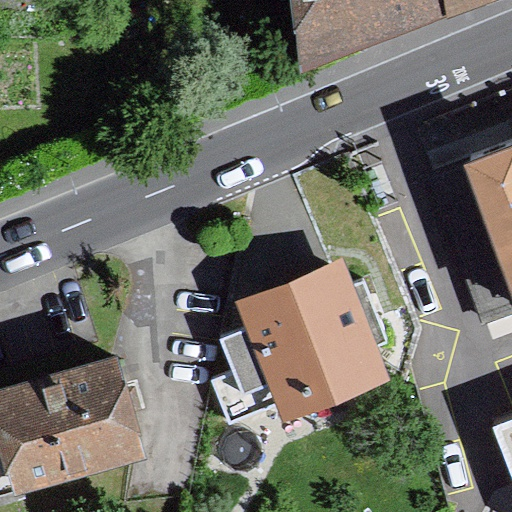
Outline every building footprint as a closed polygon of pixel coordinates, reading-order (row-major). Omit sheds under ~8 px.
[(293,0),(300,57),(449,0),(293,0)] [(483,318),(511,307),(511,138),(470,154),(472,158),(431,174),(483,318)] [(219,334),(233,368),(211,377),(229,420),(376,365),(368,345),(386,337),(362,277),(343,285),(337,268),(250,302),(257,319),(219,334)] [(92,452),(139,439),(115,356),(0,389),(0,490),(21,484),(18,474),(63,461),(66,473),(95,464),(92,452)] [(511,412),(493,419),(511,468),(511,412)]
